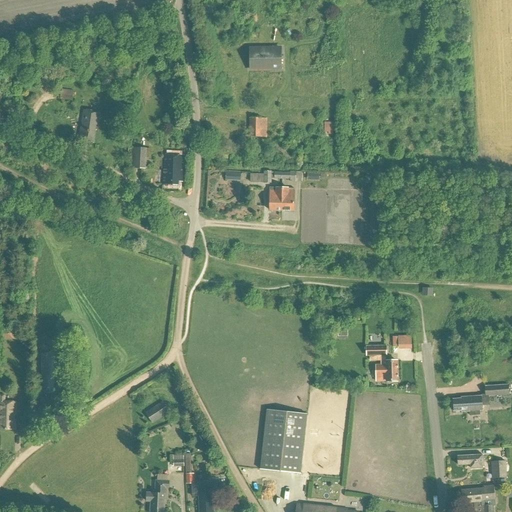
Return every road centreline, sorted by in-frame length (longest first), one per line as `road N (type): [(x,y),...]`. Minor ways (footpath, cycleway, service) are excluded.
road 1 (track): [(178,346),(157,369),(27,453),(0,484)]
road 2 (unclassified): [(194,210),(195,105),(178,0)]
road 3 (track): [(0,166),(189,247)]
road 4 (track): [(258,511),(186,379),(178,346)]
road 5 (residential): [(444,510),(424,335)]
